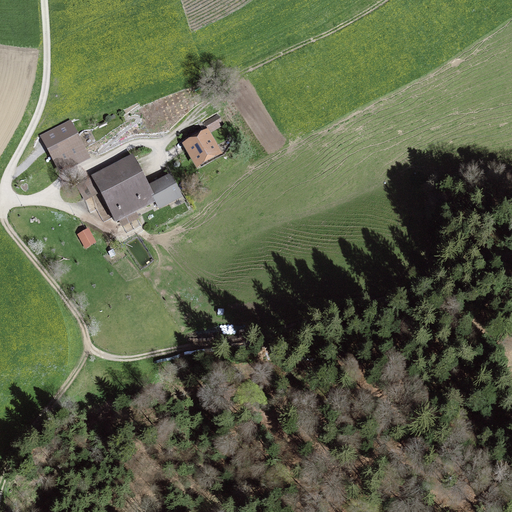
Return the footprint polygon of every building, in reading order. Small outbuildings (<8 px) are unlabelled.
[(221,123),(217,116),(204,123),(209,130),(221,123)] [(49,150),(58,168),(85,154),(76,136),(49,150)] [(206,136),(189,146),(199,164),(217,154),(206,136)] [(133,205),(153,195),(150,189),(134,157),(79,185),(86,198),(100,191),(116,221),(136,210),(133,205)] [(172,178),(150,189),(153,195),(158,206),(181,195),(172,178)] [(78,234),(86,249),(97,243),(90,228),(78,234)]
